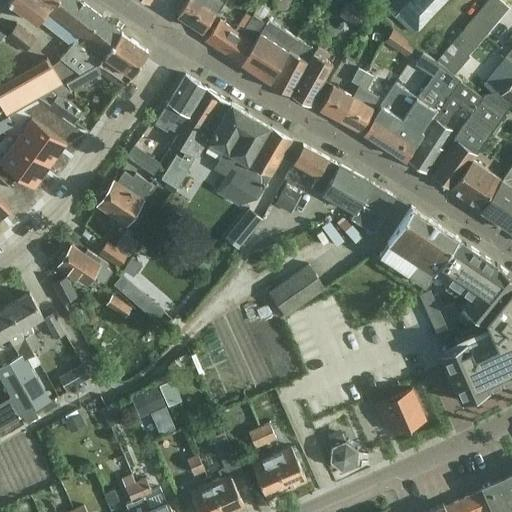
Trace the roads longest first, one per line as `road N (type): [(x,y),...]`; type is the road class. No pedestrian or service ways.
road 1 (residential): [(511,248),(176,41)]
road 2 (residential): [(0,270),(94,181),(176,41)]
road 3 (residential): [(301,511),(511,417)]
